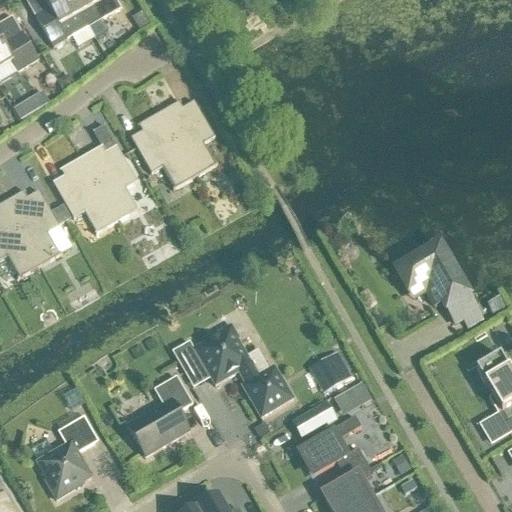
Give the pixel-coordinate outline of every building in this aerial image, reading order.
[(86,31),(68,0),(40,0),(51,19),(38,27),(53,53),(77,39),(75,37),(86,31)] [(68,0),(86,31),(99,24),(100,26),(120,14),(112,0),(68,0)] [(16,78),(34,67),(19,41),(9,47),(11,51),(5,55),(0,46),(0,74),(11,68),(16,78)] [(63,97),(75,90),(69,80),(57,87),(63,97)] [(25,123),(53,105),(46,93),(17,111),(25,123)] [(195,183),(217,170),(217,169),(215,170),(203,150),(214,143),(194,107),(177,117),(173,111),(158,119),(195,183)] [(173,196),(195,183),(158,119),(144,128),(147,134),(130,144),(151,180),(162,173),(174,193),(172,195),(173,196)] [(117,228),(140,215),(139,214),(137,215),(125,195),(137,188),(116,152),(99,162),(96,156),(81,164),(117,228)] [(95,240),(117,228),(81,164),(66,173),(70,179),(53,189),(73,225),(85,218),(97,238),(95,239),(95,240)] [(40,272),(62,260),(61,259),(59,260),(48,239),(59,233),(39,197),(21,207),(18,201),(3,209),(40,272)] [(18,285),(40,272),(3,209),(0,210),(0,266),(7,263),(19,283),(17,284),(18,285)] [(58,215),(65,226),(68,224),(62,213),(58,215)] [(58,215),(55,218),(61,228),(65,226),(58,215)] [(447,316),(455,329),(461,325),(468,336),(483,327),(477,316),(469,303),(470,302),(439,250),(395,276),(408,298),(421,290),(435,313),(442,309),(446,316),(447,316)] [(248,403),(261,424),(293,405),(281,384),(276,387),(262,363),(251,369),(237,345),(239,344),(231,331),(217,338),(219,340),(194,355),(190,348),(172,358),(180,372),(198,362),(215,392),(238,378),(252,401),(248,403)] [(511,380),(500,361),(476,375),(492,402),(489,404),(510,440),(511,438),(511,380)] [(323,399),(344,387),(330,363),(309,374),(323,399)] [(179,418),(192,410),(176,383),(154,396),(163,411),(127,432),(145,464),(190,437),(179,418)] [(361,389),(349,396),(359,413),(371,406),(361,389)] [(263,439),(291,423),(286,413),(257,430),(263,439)] [(84,423),(58,438),(66,452),(54,459),(47,446),(31,455),(38,467),(37,468),(47,486),(45,487),(56,506),(84,490),(83,488),(92,483),(78,459),(98,447),(84,423)] [(345,462),(337,447),(361,433),(355,423),(325,440),(327,444),(300,460),(313,482),(336,469),(341,478),(340,479),(340,480),(342,479),(347,488),(370,475),(364,465),(358,454),(345,462)] [(505,479),(511,475),(511,458),(510,454),(496,461),(505,479)] [(400,482),(410,476),(402,460),(391,466),(400,482)] [(355,511),(370,504),(361,489),(373,481),(370,475),(347,488),(324,501),(330,511),(355,511)] [(405,500),(416,494),(411,485),(400,492),(405,500)] [(0,511),(11,511),(0,492),(0,511)] [(223,511),(218,502),(200,511),(223,511)]
